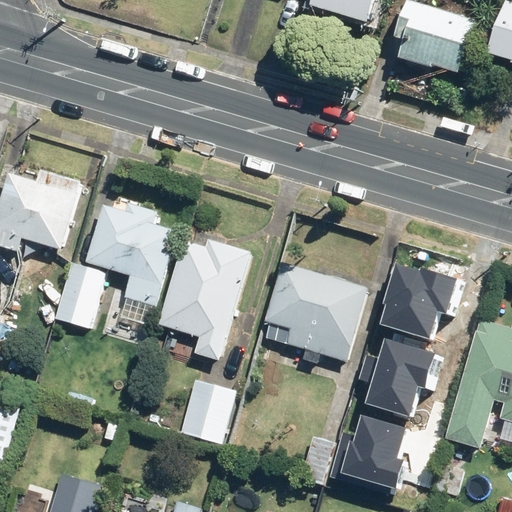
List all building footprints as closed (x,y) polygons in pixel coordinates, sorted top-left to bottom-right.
[(319,0),(316,10),(374,26),(381,0),(319,0)] [(439,69),(466,76),(482,21),(411,0),(399,40),(410,43),(404,61),(438,71),(439,69)] [(511,1),(510,1),(494,55),(511,59),(511,1)] [(11,175),(0,211),(0,247),(21,254),(25,241),(65,253),(82,196),(11,175)] [(107,207),(91,265),(134,276),(127,299),(160,308),(180,234),(155,227),(159,214),(131,206),(129,213),(107,207)] [(187,243),(162,326),(204,338),(199,355),(223,362),(255,254),(212,242),(210,250),(187,243)] [(287,263),(269,323),(294,331),(290,345),(350,363),(373,289),(287,263)] [(387,304),(380,325),(431,341),(439,313),(448,316),(460,278),(420,266),(419,271),(395,264),(383,303),(387,304)] [(73,266),(56,321),(91,331),(108,276),(73,266)] [(511,341),(480,332),(448,440),(484,451),(499,401),(509,404),(504,420),(511,421),(511,341)] [(372,382),(365,404),(410,417),(419,389),(428,392),(439,356),(385,340),(379,359),(368,355),(361,378),(372,382)] [(197,381),(183,434),(223,445),(238,391),(197,381)] [(0,468),(7,470),(27,402),(0,394),(0,468)] [(344,434),(330,478),(393,498),(405,461),(397,459),(407,429),(363,415),(356,437),(344,434)] [(315,437),(303,480),(326,487),(339,445),(315,437)] [(459,498),(466,473),(446,467),(439,493),(459,498)] [(97,511),(106,486),(64,474),(52,511),(97,511)] [(511,511),(511,499),(504,498),(500,511),(511,511)] [(204,511),(205,510),(178,502),(174,511),(204,511)]
